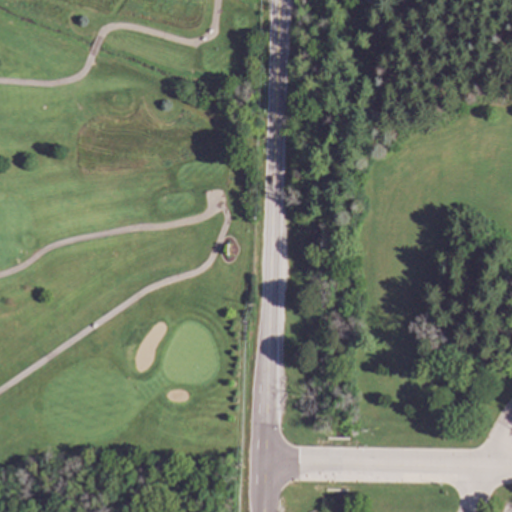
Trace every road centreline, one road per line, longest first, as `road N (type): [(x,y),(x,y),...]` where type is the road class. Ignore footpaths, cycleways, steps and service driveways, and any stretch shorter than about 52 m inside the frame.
road 1 (tertiary): [(280,0),(262,511)]
road 2 (tertiary): [(511,465),(263,466)]
